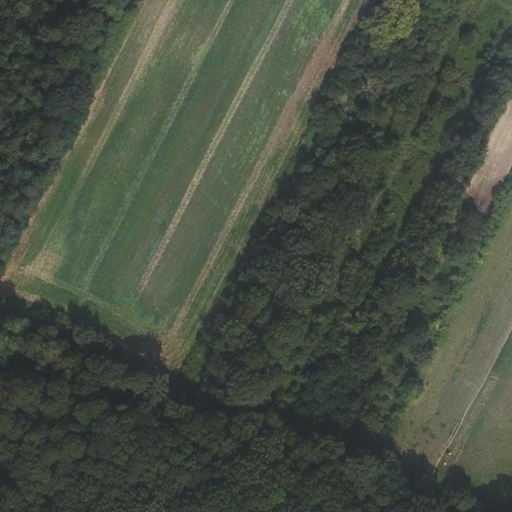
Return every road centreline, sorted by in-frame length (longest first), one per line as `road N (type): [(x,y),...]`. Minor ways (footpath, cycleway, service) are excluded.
road 1 (track): [(444,476),(358,429),(274,397),(131,387),(0,356)]
road 2 (track): [(0,332),(134,363),(188,394)]
road 3 (track): [(444,476),(511,352)]
